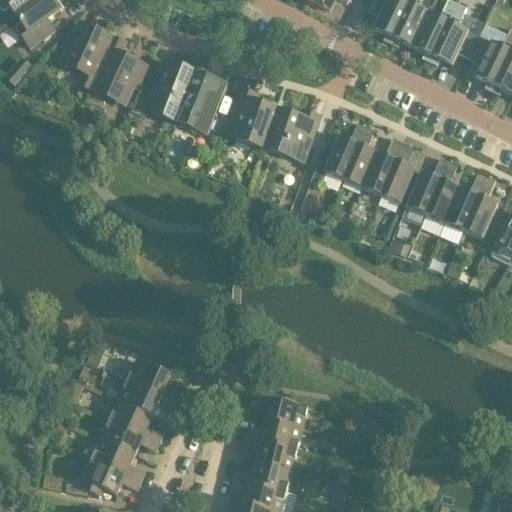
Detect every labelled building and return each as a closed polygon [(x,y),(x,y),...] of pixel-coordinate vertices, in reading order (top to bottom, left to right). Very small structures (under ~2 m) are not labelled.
[(9,11),(15,19),(40,0),(0,0),(0,11),(3,15),(9,11)] [(49,0),(40,0),(15,19),(21,27),(14,31),(29,52),(54,34),(47,24),(63,12),(55,2),(52,4),(49,0)] [(346,8),(350,0),(305,0),(305,1),(329,14),(336,2),(346,8)] [(383,44),(390,48),(412,0),(401,0),(400,3),(393,0),(374,0),(367,15),(378,20),(373,32),(385,38),(383,44)] [(400,45),(412,51),(429,16),(418,11),(423,0),(412,0),(390,48),(397,51),(400,45)] [(429,16),(412,51),(424,57),(422,62),(429,66),(457,7),(448,3),(439,21),(429,16)] [(457,58),(468,63),(479,40),(457,30),(466,11),(457,7),(429,66),(436,69),(439,64),(452,70),(457,58)] [(81,86),(91,91),(112,43),(82,29),(65,66),(86,75),(81,86)] [(501,51),(479,40),(468,63),(480,68),(474,80),(487,86),(484,92),(491,95),(511,51),(511,33),(510,32),(501,51)] [(123,48),(112,43),(91,91),(122,105),(139,68),(118,59),(123,48)] [(502,93),(511,97),(511,51),(491,95),(499,99),(502,93)] [(145,113),(176,125),(193,82),(177,76),(179,70),(163,64),(152,92),(141,88),(130,116),(142,121),(145,113)] [(14,88),(27,73),(18,65),(5,80),(14,88)] [(207,88),(193,82),(176,125),(207,137),(226,89),(210,82),(207,88)] [(264,152),(277,113),(246,102),(238,124),(228,121),(223,138),(264,152)] [(277,113),(264,152),(305,166),(311,149),(301,146),(308,124),(277,113)] [(343,184),(366,131),(357,127),(349,145),(331,137),(325,150),(321,159),(311,182),(321,186),(325,176),(343,184)] [(343,184),(362,192),(377,157),(367,153),(374,135),(366,131),(343,184)] [(362,192),(380,200),(403,147),(394,143),(387,161),(377,157),(362,192)] [(412,150),(403,147),(380,200),(400,208),(415,173),(404,168),(412,150)] [(425,219),(448,166),(440,162),(432,180),(421,176),(406,211),(425,219)] [(444,227),(459,192),(449,188),(457,170),(448,166),(425,219),(444,227)] [(444,227),(463,235),(486,182),(477,178),(469,196),(459,192),(444,227)] [(486,182),(463,235),(483,243),(498,208),(487,203),(494,185),(486,182)] [(509,267),(511,261),(511,216),(491,257),(509,267)] [(135,364),(126,384),(176,407),(180,398),(164,391),(170,379),(135,364)] [(176,407),(126,384),(117,404),(152,420),(157,409),(172,415),(176,407)] [(265,424),(302,433),(308,411),(247,396),(245,406),(268,412),(265,424)] [(117,404),(108,424),(158,446),(162,437),(147,431),(152,420),(117,404)] [(158,446),(108,424),(99,443),(134,459),(139,448),(154,455),(158,446)] [(297,454),(302,433),(265,424),(262,435),(246,431),(244,441),(297,454)] [(258,454),(255,466),(291,475),(297,454),(244,441),(241,450),(258,454)] [(99,443),(91,463),(140,486),(144,477),(129,470),(134,459),(99,443)] [(140,486),(91,463),(78,491),(88,495),(98,500),(102,493),(116,499),(121,488),(136,494),(140,486)] [(236,473),(233,483),(286,496),(291,475),(255,466),(252,477),(236,473)] [(247,496),(244,508),(262,511),(282,511),(286,496),(233,483),(231,492),(247,496)] [(87,500),(88,495),(78,491),(79,489),(68,489),(66,490),(65,495),(87,500)] [(511,511),(511,505),(499,502),(495,511),(511,511)]
